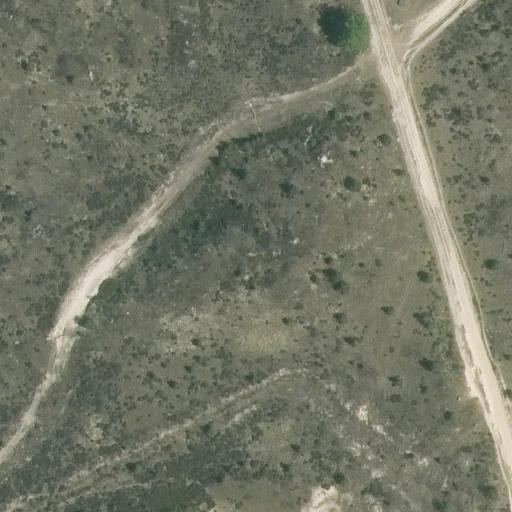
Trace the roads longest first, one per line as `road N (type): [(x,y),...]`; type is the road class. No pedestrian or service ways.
road 1 (track): [(442,0),(386,51),(252,111),(196,166),(84,283),(35,408),(0,448)]
road 2 (track): [(511,474),(370,0)]
